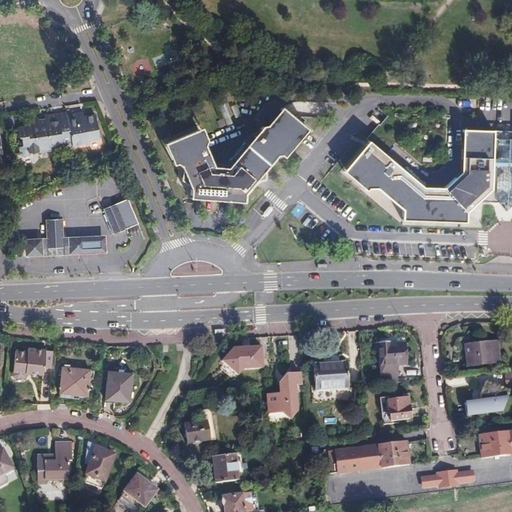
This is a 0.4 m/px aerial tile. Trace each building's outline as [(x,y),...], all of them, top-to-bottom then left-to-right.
[(173,139),(176,164),(179,166),(182,172),(181,179),(187,184),(189,194),(244,197),(244,193),(256,180),(264,177),(266,168),(277,155),(281,153),(305,125),(282,106),(267,123),(258,134),(253,135),(227,166),(213,165),(204,144),(198,128),(173,139)] [(66,114),(65,112),(44,115),(45,119),(38,120),(38,118),(26,120),(26,126),(18,127),(20,139),(23,139),(24,147),(18,148),(19,157),(24,160),(30,159),(30,156),(53,153),(52,148),(62,146),(60,132),(69,131),(66,114)] [(62,146),(62,148),(73,147),(73,145),(89,142),(88,139),(97,138),(94,114),(80,116),(79,112),(66,114),(69,131),(60,132),(62,146)] [(258,134),(267,123),(262,124),(253,135),(258,134)] [(305,125),(281,153),(284,156),(308,127),(305,125)] [(201,127),(198,128),(204,144),(207,139),(201,127)] [(386,162),(365,145),(347,168),(371,186),(376,188),(403,209),(403,213),(468,215),(468,211),(480,201),(499,202),(508,212),(511,207),(511,140),(492,140),(493,132),(461,131),(459,174),(445,186),(423,185),(398,165),(386,162)] [(176,163),(176,164),(173,139),(166,142),(176,163)] [(369,141),(365,145),(386,162),(398,165),(369,141)] [(173,165),(176,163),(166,142),(163,143),(173,165)] [(371,186),(347,168),(346,169),(369,188),(371,186)] [(126,199),(115,204),(125,229),(136,224),(126,199)] [(125,229),(115,204),(102,210),(112,234),(125,229)] [(266,208),(261,214),(260,214),(260,215),(260,216),(261,218),(262,219),(264,218),(265,218),(270,211),(270,210),(269,209),(268,208),(267,208),(266,208)] [(43,219),(44,237),(44,248),(61,247),(61,236),(60,218),(43,219)] [(103,235),(61,236),(61,247),(61,254),(103,252),(103,235)] [(44,248),(44,237),(21,238),(22,256),(45,255),(44,248)] [(394,340),(375,342),(377,366),(406,363),(404,342),(394,343),(394,340)] [(475,340),(465,341),(467,364),(502,362),(500,340),(475,342),(475,340)] [(260,368),(259,347),(231,349),(220,362),(235,375),(241,369),(260,368)] [(50,370),(52,351),(27,349),(27,352),(13,351),(10,374),(15,376),(21,376),(23,376),(24,373),(41,374),(41,369),(50,370)] [(336,363),(322,363),(312,363),(314,391),(346,390),(344,362),(336,363)] [(60,367),(58,393),(85,396),(87,369),(60,367)] [(265,394),(266,410),(274,411),(288,410),(299,411),(296,386),(302,386),(301,372),(289,372),(277,381),(277,394),(265,394)] [(105,373),(103,401),(129,403),(130,375),(105,373)] [(484,382),(475,404),(498,413),(507,391),(484,382)] [(386,397),(376,397),(380,425),(395,423),(395,420),(407,419),(405,399),(386,401),(386,397)] [(199,410),(201,422),(205,421),(207,431),(213,430),(210,409),(199,410)] [(182,424),(185,444),(208,440),(207,431),(205,421),(201,422),(182,424)] [(511,431),(477,436),(479,458),(511,454),(511,431)] [(405,442),(326,452),(328,462),(335,462),(336,473),(408,465),(405,442)] [(36,457),(35,479),(43,479),(43,481),(67,481),(68,462),(70,462),(70,443),(53,443),(53,457),(36,457)] [(88,467),(82,483),(101,490),(113,455),(100,450),(101,449),(87,444),(83,465),(88,467)] [(1,449),(0,449),(0,473),(11,468),(1,449)] [(238,479),(235,454),(210,457),(213,482),(238,479)] [(473,485),(472,469),(418,475),(420,490),(473,485)] [(139,479),(134,475),(119,496),(130,506),(133,502),(142,509),(155,491),(139,479)] [(64,500),(64,490),(46,490),(46,500),(64,500)] [(242,511),(240,495),(221,497),(223,511),(242,511)]
